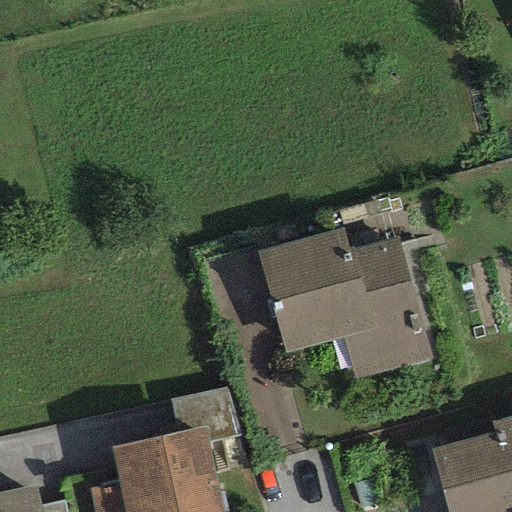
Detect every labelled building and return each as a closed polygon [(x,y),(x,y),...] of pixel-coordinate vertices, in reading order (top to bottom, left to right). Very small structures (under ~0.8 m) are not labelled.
[(342,338),(353,380),(430,360),(397,236),(346,250),(340,228),(255,251),(283,354),(342,338)] [(226,387),(167,400),(175,433),(204,427),(207,442),(239,435),(226,387)] [(429,450),(446,511),(511,511),(511,416),(490,423),(493,432),(429,450)] [(88,488),(93,511),(222,511),(207,442),(204,427),(175,433),(110,447),(117,482),(88,488)] [(0,492),(0,511),(40,511),(40,506),(35,485),(0,492)] [(64,511),(63,502),(40,506),(40,511),(64,511)]
